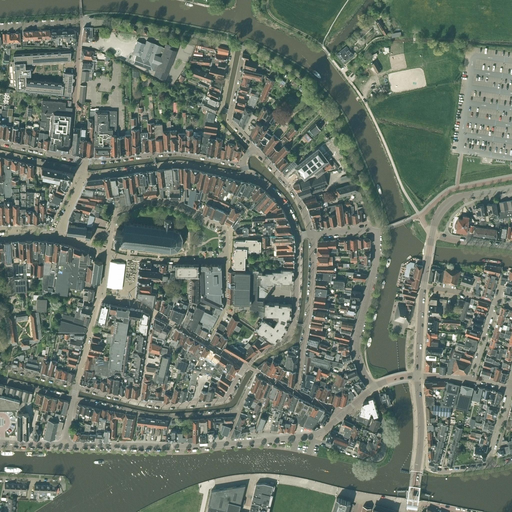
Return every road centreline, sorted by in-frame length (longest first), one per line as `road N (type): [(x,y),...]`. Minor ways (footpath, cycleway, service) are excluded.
road 1 (residential): [(343,414),(296,391),(311,234)]
road 2 (unclassified): [(412,504),(274,477),(212,484)]
road 3 (residential): [(236,411),(167,417),(72,399)]
road 4 (residential): [(81,173),(186,164),(245,176)]
road 5 (residential): [(108,252),(119,211),(160,201),(220,225),(226,237)]
road 6 (unclassified): [(373,387),(355,342),(376,262),(374,231)]
road 7 (tertiary): [(226,443),(64,444)]
road 8 (residential): [(242,164),(180,152),(84,161)]
road 9 (residential): [(297,236),(291,330),(246,366)]
road 10 (residential): [(312,435),(379,456),(385,429),(373,387)]
road 11 (residential): [(226,237),(226,259),(108,252)]
road 12 (tertiary): [(412,504),(417,376)]
road 13 (residential): [(139,401),(224,400),(246,366)]
